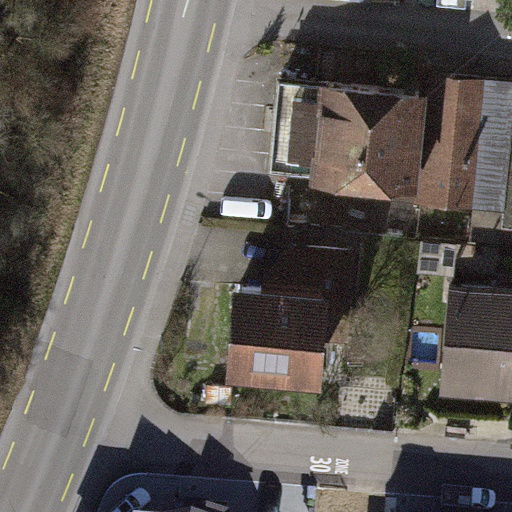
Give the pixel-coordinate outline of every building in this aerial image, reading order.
[(511,82),(431,74),(429,91),(417,192),(416,202),(504,211),(511,130),(511,82)] [(319,88),(278,84),(274,120),(269,171),(311,175),(311,182),(417,192),(429,91),(320,78),(319,88)] [(511,130),(504,211),(502,229),(511,230),(511,130)] [(511,396),(511,282),(475,279),(456,277),(446,392),(511,396)] [(283,285),(241,282),(234,371),(330,379),(337,289),(283,285)]
